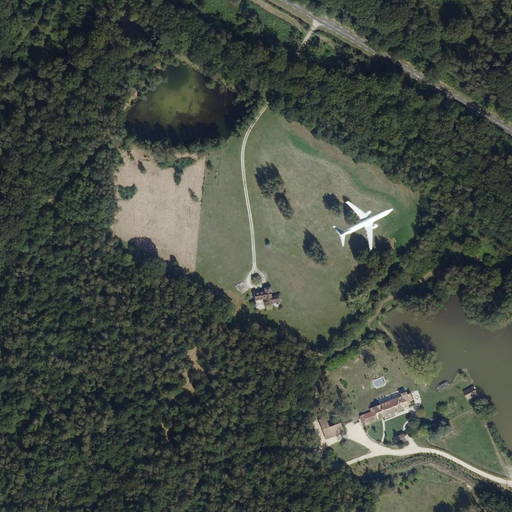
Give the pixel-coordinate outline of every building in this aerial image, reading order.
[(270,295),(269,286),(264,287),(264,291),(253,293),(254,300),(264,298),(265,304),(272,303),(272,301),(280,300),(279,294),(270,295)] [(414,401),(410,391),(407,392),(406,391),(400,393),(401,395),(371,407),(372,410),(357,416),(361,426),(408,406),(407,404),(414,401)] [(326,439),(332,436),(329,429),(325,419),(318,421),(326,439)] [(329,429),(332,436),(342,432),(339,425),(329,429)] [(408,440),(404,433),(396,437),(400,443),(408,440)]
